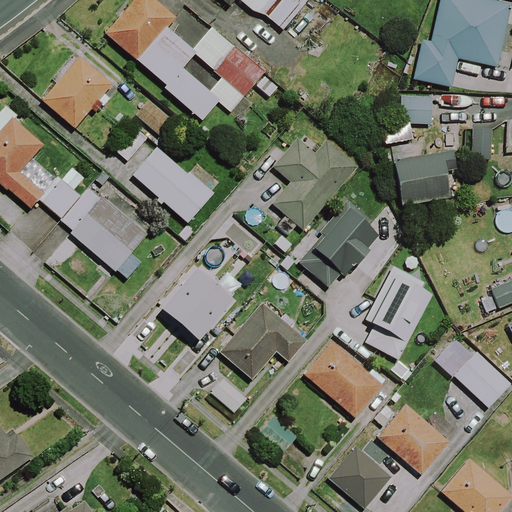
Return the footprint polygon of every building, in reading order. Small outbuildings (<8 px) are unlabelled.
[(210,32),(190,56),(167,36),(177,25),(148,0),(136,0),(104,38),(163,88),(160,91),(198,124),(201,120),(213,105),(228,117),(262,77),(210,32)] [(238,0),(237,3),(281,35),(284,30),(295,38),(315,10),(306,3),(308,0),(238,0)] [(511,7),(479,0),(441,0),(433,44),(421,41),(413,81),(452,89),(458,60),(498,68),(511,7)] [(108,103),(102,97),(109,89),(75,59),(36,103),(70,133),(86,114),(93,120),(108,103)] [(432,97),(401,96),(400,123),(431,124),(432,97)] [(169,123),(146,102),(133,117),(155,138),(169,123)] [(4,107),(1,112),(0,112),(0,188),(28,212),(35,203),(54,182),(29,161),(42,147),(10,120),(14,116),(4,107)] [(490,131),(469,130),(467,160),(488,162),(490,131)] [(144,140),(134,133),(115,157),(125,165),(144,140)] [(314,154),(297,140),(274,167),(291,182),(272,204),(303,230),(357,167),(326,141),(314,154)] [(194,163),(184,176),(153,150),(128,180),(185,227),(210,197),(220,185),(194,163)] [(451,198),(443,154),(396,162),(404,207),(451,198)] [(54,182),(35,203),(70,233),(66,237),(112,275),(150,231),(116,202),(109,210),(86,190),(77,201),(54,182)] [(381,235),(345,204),(306,249),(342,280),(381,235)] [(165,309),(202,340),(237,299),(200,268),(165,309)] [(419,285),(390,269),(362,323),(373,329),(364,346),(394,362),(429,298),(416,291),(419,285)] [(511,280),(491,289),(494,294),(479,300),(484,314),(511,302),(511,280)] [(302,345),(260,308),(217,357),(248,384),(273,355),(284,365),(302,345)] [(378,389),(329,346),(302,378),(351,421),(378,389)] [(507,387),(473,355),(450,378),(485,411),(507,387)] [(243,402),(220,380),(207,395),(231,416),(243,402)] [(445,444),(401,408),(374,441),(418,478),(445,444)] [(294,440),(270,419),(256,434),(270,447),(280,456),(294,440)] [(5,441),(0,434),(0,480),(30,459),(13,435),(5,441)] [(393,474),(358,445),(327,481),(362,511),(393,474)] [(498,511),(509,500),(465,462),(438,494),(458,511),(498,511)] [(86,511),(78,501),(63,511),(86,511)]
